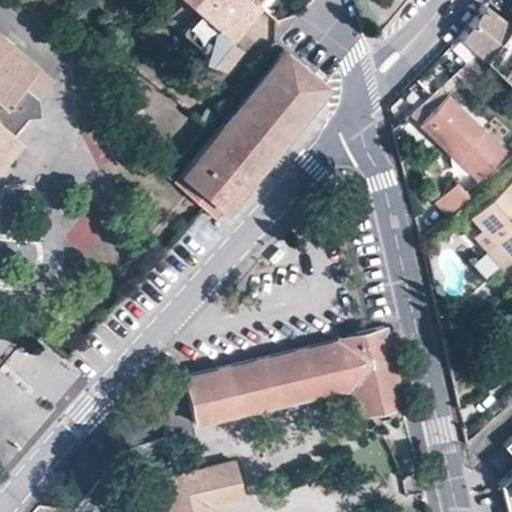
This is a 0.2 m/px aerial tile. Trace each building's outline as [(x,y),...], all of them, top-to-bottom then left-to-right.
[(253,1),(252,0),(177,0),(164,17),(209,55),(253,1)] [(481,3),(457,36),(458,36),(476,53),(481,58),(507,23),(481,3)] [(507,23),(481,58),(485,62),(511,87),(511,16),(511,18),(507,23)] [(0,167),(22,143),(10,133),(0,123),(0,111),(3,108),(19,123),(25,116),(38,116),(35,99),(21,87),(39,67),(0,34),(0,167)] [(326,86),(325,85),(281,49),(214,131),(172,182),(202,207),(216,219),(326,86)] [(463,82),(485,62),(481,58),(476,53),(454,72),(463,82)] [(504,150),(438,87),(408,114),(476,179),(504,150)] [(0,123),(10,133),(19,123),(3,108),(0,111),(0,123)] [(478,227),(508,260),(511,256),(511,177),(467,216),(478,227)] [(446,216),(468,197),(455,182),(433,202),(446,216)] [(499,268),(508,260),(478,227),(470,235),(499,268)] [(481,275),(494,264),(482,249),(469,259),(481,275)] [(354,416),(402,404),(383,326),(183,375),(194,423),(347,387),(354,416)] [(511,511),(511,435),(500,446),(511,459),(511,470),(496,485),(502,511),(511,511)] [(27,444),(19,438),(8,450),(16,456),(27,444)] [(243,499),(233,458),(172,473),(170,465),(136,474),(140,490),(108,497),(111,511),(210,511),(209,507),(243,499)]
